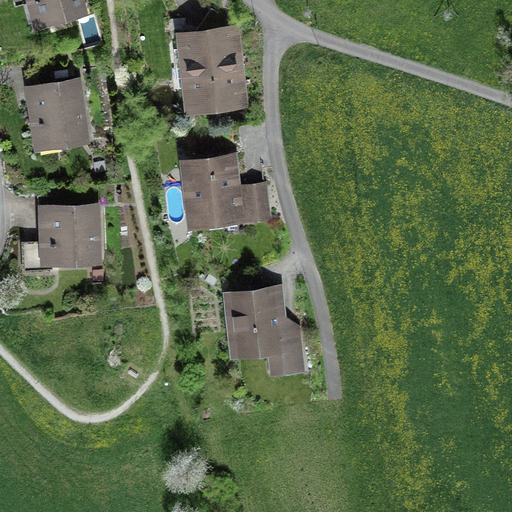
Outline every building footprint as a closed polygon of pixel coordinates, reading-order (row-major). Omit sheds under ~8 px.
[(85,0),(25,0),(35,34),(91,19),(85,0)] [(243,30),(180,36),(188,116),(251,111),(243,30)] [(83,81),(28,89),(37,153),(92,145),(83,81)] [(240,158),(184,163),(191,236),(273,228),(269,183),(243,185),(240,158)] [(101,207),(39,209),(41,269),(103,267),(101,207)] [(282,288),(227,295),(235,364),(290,358),(282,288)]
